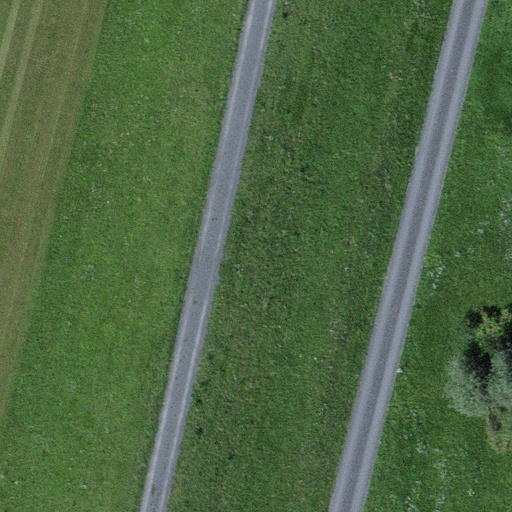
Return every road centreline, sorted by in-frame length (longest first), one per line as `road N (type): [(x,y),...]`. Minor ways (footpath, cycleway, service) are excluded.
road 1 (track): [(478,0),(348,511)]
road 2 (track): [(268,0),(156,511)]
